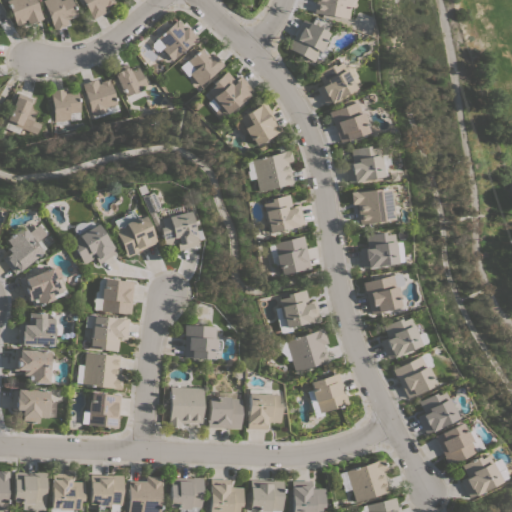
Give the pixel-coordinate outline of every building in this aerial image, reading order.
[(34,0),(41,18),(27,24),(25,19),(23,20),(23,21),(22,22),(23,23),(15,26),(5,0),(34,0)] [(41,0),(70,0),(76,15),(74,16),(73,14),(69,16),(70,18),(65,19),(67,24),(53,29),(41,0)] [(80,0),(111,0),(113,2),(105,7),(105,5),(102,7),(104,11),(91,19),(80,0)] [(349,0),(347,18),(312,12),(314,0),(349,0)] [(170,60),(161,49),(158,51),(157,50),(155,51),(150,46),(152,44),(150,43),(156,38),(156,37),(176,19),(182,26),(180,27),(182,29),(186,26),(196,38),(170,60)] [(286,47),(290,38),(291,39),(302,19),(327,32),(324,39),(325,40),(321,47),(327,50),(322,60),(315,57),(312,61),(286,47)] [(201,47),(203,49),(201,50),(204,54),(206,52),(209,56),(212,53),(222,65),(198,85),(188,73),(193,69),(186,60),(201,47)] [(314,88),(321,83),(315,73),(332,63),(333,66),(340,62),(355,87),(338,97),(338,98),(329,103),(329,102),(324,105),(314,88)] [(145,84),(140,87),(143,94),(128,102),(112,70),(125,63),(129,70),(136,66),(145,84)] [(211,97),(206,91),(213,85),(211,83),(225,71),(234,80),(239,75),(252,90),(248,94),(248,95),(241,101),(240,101),(226,113),(225,113),(220,117),(206,101),(211,97)] [(91,116),(81,83),(95,79),(97,84),(100,83),(99,81),(108,79),(118,110),(93,118),(92,116),(91,116)] [(49,90),(65,88),(65,93),(70,92),(70,93),(75,93),(74,91),(77,91),(80,111),(68,112),(69,120),(53,122),(49,90)] [(5,121),(17,93),(31,99),(28,106),(31,108),(30,110),(35,112),(32,120),(40,123),(36,134),(5,121)] [(269,110),(268,110),(279,129),(254,144),(251,139),(249,139),(242,128),(244,127),(238,117),(263,101),(269,110)] [(339,142),(331,121),(327,111),(356,101),(360,112),(361,112),(365,125),(364,125),(367,132),(339,142)] [(377,154),(378,154),(380,166),(379,166),(380,175),(361,179),(361,180),(352,182),(352,181),(347,182),(343,163),(350,161),(348,149),(367,145),(367,149),(376,147),(377,154)] [(250,160),(283,151),(283,150),(288,149),(291,161),(286,162),(292,182),(258,191),(250,160)] [(357,224),(354,203),(350,204),(348,192),(354,191),(354,192),(387,187),(392,219),(357,224)] [(137,195),(142,193),(142,194),(149,191),(157,207),(158,205),(164,209),(186,203),(190,218),(188,219),(192,230),(197,229),(200,239),(196,240),(195,237),(193,238),(195,245),(176,250),(174,242),(161,245),(157,230),(154,231),(137,195)] [(303,223),(268,232),(261,203),(270,201),(269,198),(287,194),(290,206),(298,204),(303,223)] [(112,229),(114,228),(110,220),(130,211),(133,218),(134,217),(135,219),(142,215),(151,235),(154,243),(125,257),(112,229)] [(111,248),(110,248),(113,252),(98,263),(93,257),(83,264),(72,248),(74,247),(69,239),(77,234),(77,235),(95,223),(111,248)] [(25,232),(35,224),(43,233),(36,239),(43,248),(20,267),(21,268),(13,274),(0,258),(3,255),(4,256),(8,252),(5,248),(8,246),(3,239),(19,226),(20,227),(25,232)] [(357,248),(364,247),(362,234),(381,232),(382,235),(390,233),(391,241),(393,240),(393,242),(398,241),(401,261),(374,265),(374,266),(360,268),(357,248)] [(308,267),(280,273),(278,267),(277,267),(274,254),(275,254),(272,242),(301,235),(308,267)] [(64,289),(51,295),(52,298),(33,306),(30,299),(28,300),(26,295),(23,296),(18,283),(19,283),(17,278),(30,272),(31,275),(55,265),(60,277),(59,277),(64,289)] [(363,292),(362,292),(360,282),(396,273),(399,278),(399,285),(393,287),(397,298),(395,299),(397,305),(369,313),(363,292)] [(129,313),(100,311),(101,299),(99,299),(100,286),(102,286),(103,279),(132,281),(129,313)] [(287,326),(288,331),(279,333),(273,307),(279,306),(277,298),(286,296),(285,293),(303,289),(306,301),(314,299),(319,319),(287,326)] [(22,344),(22,345),(16,344),(17,338),(16,338),(17,323),(27,323),(27,312),(44,312),(44,318),(52,318),(52,327),(53,327),(53,335),(52,335),(52,345),(22,344)] [(90,338),(88,337),(90,325),(91,325),(93,315),(127,319),(125,339),(118,338),(116,351),(98,349),(98,346),(89,345),(90,338)] [(397,318),(398,321),(406,317),(409,324),(410,324),(418,343),(385,358),(377,340),(385,337),(380,325),(397,318)] [(182,335),(182,325),(212,326),(212,338),(217,339),(218,342),(218,346),(217,349),(216,351),(212,351),(211,358),(181,357),(182,335)] [(283,340),(316,330),(315,329),(321,327),(326,343),(321,344),(327,360),(293,371),(283,340)] [(48,350),(48,362),(49,362),(49,375),(48,375),(47,383),(25,382),(25,375),(21,375),(21,369),(16,369),(16,370),(11,370),(12,356),(13,356),(13,349),(48,350)] [(82,365),(83,353),(118,356),(116,377),(121,377),(120,389),(111,389),(111,386),(76,384),(75,382),(77,365),(78,364),(82,365)] [(395,378),(394,378),(389,369),(416,355),(422,366),(423,365),(429,377),(428,378),(431,384),(405,398),(395,378)] [(314,400),(313,401),(308,389),(310,388),(308,382),(336,372),(347,403),(318,413),(314,400)] [(201,388),(200,423),(179,422),(179,427),(166,426),(167,417),(169,386),(201,388)] [(10,396),(11,396),(11,390),(16,390),(16,389),(47,390),(47,401),(47,408),(46,408),(46,417),(37,417),(37,423),(21,422),(21,417),(20,417),(20,409),(10,409),(10,396)] [(414,416),(421,412),(415,401),(432,392),(433,395),(441,391),(444,398),(445,397),(451,408),(450,409),(454,417),(423,433),(414,416)] [(117,417),(116,427),(86,424),(87,423),(80,423),(82,409),(86,410),(87,399),(89,399),(90,392),(119,395),(117,417)] [(278,421),(265,421),(264,429),(245,428),(245,423),(244,422),(244,413),(246,413),(246,393),(252,393),(252,392),(268,393),(268,394),(276,394),(275,403),(278,403),(278,421)] [(206,397),(214,398),(214,396),(227,396),(227,398),(238,399),(238,428),(227,428),(227,427),(206,427),(206,397)] [(445,465),(441,456),(431,436),(457,422),(461,429),(462,428),(464,432),(468,429),(472,438),(474,436),(480,448),(445,465)] [(457,479),(464,475),(458,464),(475,455),(477,459),(484,455),(497,481),(466,497),(457,479)] [(385,469),(381,470),(387,491),(354,502),(350,489),(343,491),(338,473),(376,460),(375,459),(381,457),(385,469)] [(0,509),(0,470),(8,470),(8,479),(7,479),(6,510),(0,509)] [(44,502),(32,502),(32,503),(19,503),(19,501),(12,500),(13,471),(35,472),(35,471),(45,472),(44,502)] [(82,500),(79,500),(79,509),(71,509),(71,511),(49,511),(51,472),(70,473),(70,481),(83,481),(82,500)] [(120,504),(117,504),(117,511),(97,511),(97,503),(88,503),(89,474),(111,475),(111,474),(121,474),(120,504)] [(126,511),(128,480),(144,481),(144,476),(160,476),(158,511),(126,511)] [(200,507),(188,507),(188,509),(175,508),(175,506),(168,506),(169,477),(191,478),(191,477),(201,477),(200,507)] [(240,506),(238,505),(237,511),(207,511),(208,493),(207,493),(208,484),(209,484),(209,478),(229,479),(228,487),(241,487),(240,506)] [(280,510),(268,510),(268,511),(255,511),(255,509),(247,509),(248,480),(271,481),(271,480),(281,480),(280,510)] [(322,506),(320,506),(320,511),(290,511),(290,495),(289,495),(289,480),(310,480),(310,488),(322,488),(322,506)] [(367,511),(365,504),(393,497),(396,507),(395,507),(396,511),(367,511)]
